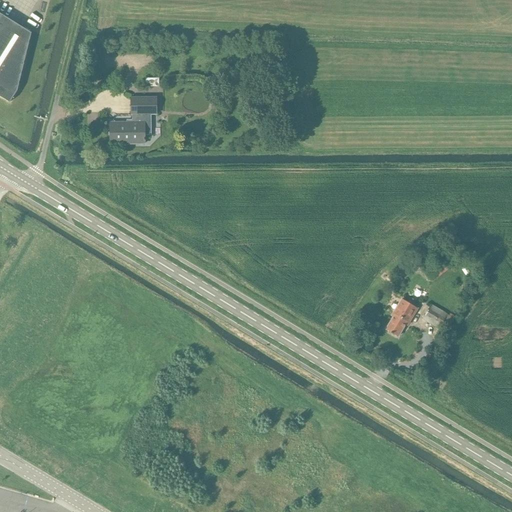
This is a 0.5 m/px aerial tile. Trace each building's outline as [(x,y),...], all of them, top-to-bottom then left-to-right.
[(0,96),(10,102),(17,91),(32,33),(0,13),(0,96)] [(131,97),(130,121),(144,121),(144,115),(158,115),(158,97),(131,97)] [(149,122),(145,123),(145,121),(144,121),(130,121),(109,121),(110,145),(146,145),(146,135),(149,135),(151,133),(151,124),(149,122)] [(425,274),(432,282),(452,267),(445,258),(425,274)] [(386,330),(398,337),(406,324),(407,325),(417,308),(402,299),(392,316),(394,317),(386,330)] [(431,304),(422,319),(439,329),(444,321),(446,322),(451,325),(455,319),(448,315),(448,314),(431,304)]
